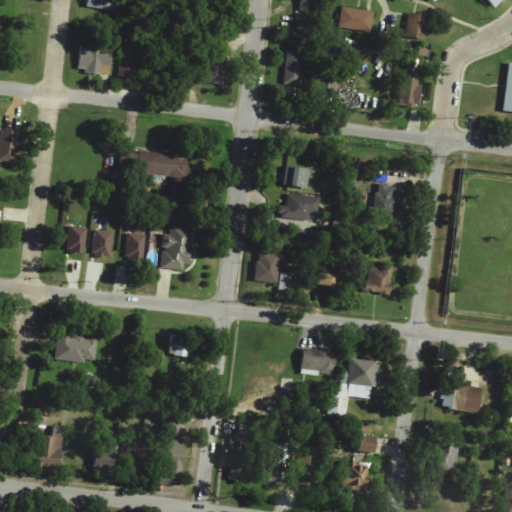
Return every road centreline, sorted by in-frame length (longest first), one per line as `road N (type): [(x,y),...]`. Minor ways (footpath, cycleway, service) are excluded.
road 1 (residential): [(0,86),(511,147)]
road 2 (residential): [(199,511),(259,0)]
road 3 (residential): [(1,511),(61,0)]
road 4 (residential): [(0,285),(511,344)]
road 5 (residential): [(393,511),(440,139)]
road 6 (tertiary): [(0,484),(208,511)]
road 7 (residential): [(440,139),(452,57),(511,25)]
